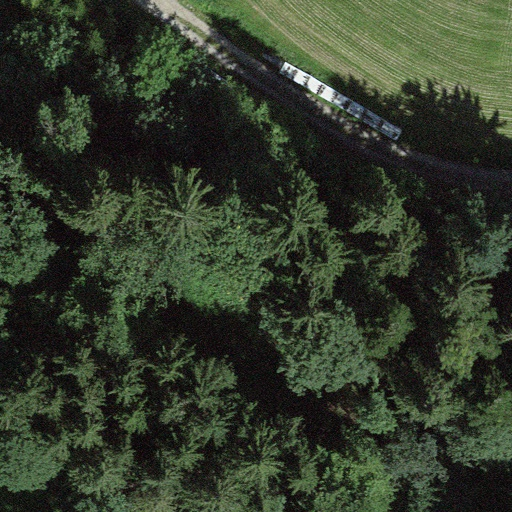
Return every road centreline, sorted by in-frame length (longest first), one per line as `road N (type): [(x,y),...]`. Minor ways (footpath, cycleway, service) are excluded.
road 1 (track): [(154,0),(389,121),(511,163)]
road 2 (track): [(152,511),(0,424)]
